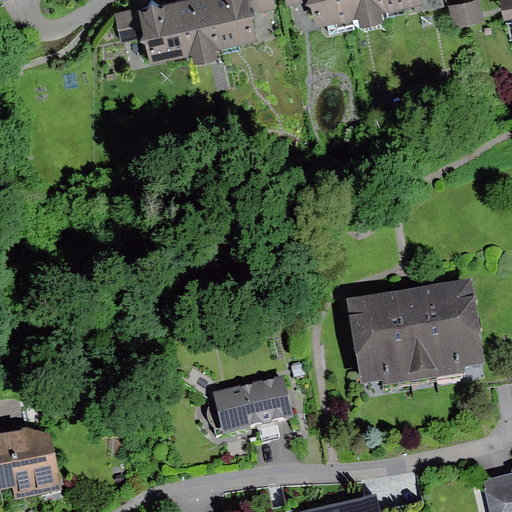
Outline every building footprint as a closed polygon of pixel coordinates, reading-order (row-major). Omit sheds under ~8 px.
[(146,0),(144,5),(116,11),(122,40),(147,35),(151,57),(185,53),(174,0),(146,0)] [(174,0),(185,53),(192,51),(194,61),(224,54),(222,45),(227,44),(218,0),(174,0)] [(218,0),(227,44),(260,38),(255,12),(276,8),(274,0),(218,0)] [(285,0),(286,5),(311,0),(312,0),(317,21),(354,14),(351,0),(285,0)] [(351,0),(354,14),(358,11),(360,21),(385,15),(384,6),(388,5),(387,0),(351,0)] [(479,0),(465,0),(449,3),(453,26),(484,19),(479,0)] [(511,8),(511,0),(503,0),(505,10),(511,8)] [(472,284),(349,303),(363,386),(382,383),(383,390),(465,377),(464,371),(485,367),(472,284)] [(287,376),(218,397),(231,441),(300,420),(287,376)] [(26,432),(0,438),(0,491),(14,489),(17,502),(64,491),(56,455),(32,460),(26,432)] [(511,511),(511,472),(482,480),(489,511),(511,511)] [(381,511),(378,495),(300,511),(381,511)]
